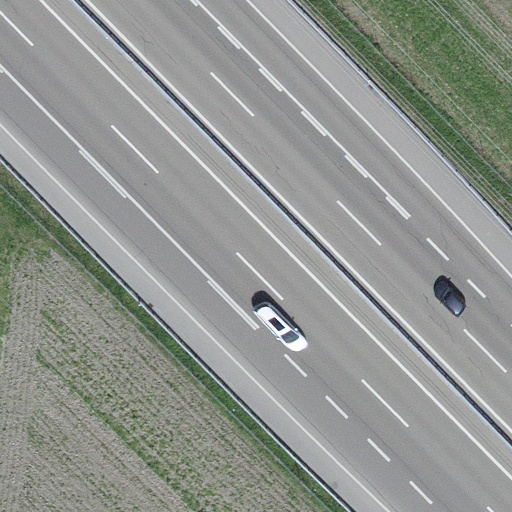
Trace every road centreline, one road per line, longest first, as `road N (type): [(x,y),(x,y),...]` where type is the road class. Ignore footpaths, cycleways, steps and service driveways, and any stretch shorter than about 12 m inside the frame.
road 1 (motorway): [(0,13),(490,511)]
road 2 (motorway): [(511,377),(235,95)]
road 3 (motorway): [(235,95),(140,0)]
road 4 (motorway): [(235,95),(159,0)]
